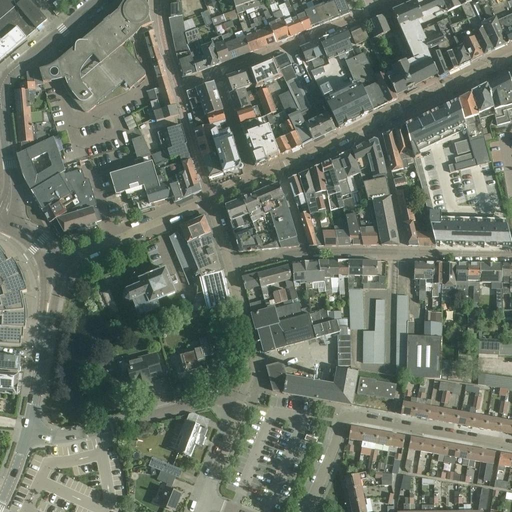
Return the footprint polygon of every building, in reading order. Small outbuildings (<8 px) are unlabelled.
[(0,0),(0,60),(12,50),(26,39),(47,21),(44,17),(34,26),(29,21),(25,17),(16,6),(23,0),(0,0)] [(29,0),(23,0),(16,6),(25,17),(29,21),(34,26),(44,17),(35,7),(29,0)] [(124,0),(122,5),(118,11),(81,42),(80,42),(79,42),(78,43),(77,43),(76,44),(76,45),(75,46),(75,47),(61,59),(59,60),(58,61),(58,62),(58,63),(58,64),(58,65),(58,67),(62,80),(64,85),(66,90),(68,93),(71,97),(73,100),(80,108),(84,113),(85,113),(86,113),(87,113),(88,113),(89,112),(96,107),(95,106),(97,104),(98,105),(99,104),(98,103),(104,98),(105,99),(106,98),(105,97),(112,92),(112,93),(113,92),(119,86),(119,87),(120,86),(120,85),(124,82),(130,89),(134,86),(137,83),(144,77),(145,77),(145,76),(146,75),(146,74),(145,73),(145,72),(135,60),(134,61),(122,47),(137,34),(142,28),(152,24),(150,20),(149,16),(149,15),(149,13),(149,10),(149,8),(148,6),(146,5),(145,3),(143,2),(141,1),(139,0),(137,0),(136,0),(135,0),(124,0)] [(260,7),(258,3),(257,0),(232,0),(235,11),(236,16),(260,7)] [(314,8),(321,25),(330,22),(323,4),(319,6),(317,0),(312,2),(314,8)] [(339,18),(331,0),(329,0),(331,1),(326,3),(324,0),(321,0),(323,4),(330,22),(339,18)] [(331,0),(339,18),(350,14),(344,0),(331,0)] [(396,96),(437,75),(423,42),(426,41),(419,25),(446,13),(440,0),(419,0),(392,12),(396,21),(413,60),(407,64),(405,61),(391,68),(392,71),(385,74),(396,96)] [(440,0),(446,13),(460,8),(456,0),(440,0)] [(456,0),(460,8),(466,21),(470,30),(471,33),(473,39),(482,56),(493,51),(473,9),(469,0),(456,0)] [(507,3),(506,0),(490,0),(483,3),(484,5),(480,7),(486,23),(494,20),(506,45),(511,42),(511,15),(509,8),(510,8),(508,3),(507,3)] [(483,2),(480,3),(474,6),(475,9),(473,9),(493,51),(506,45),(494,20),(486,23),(480,7),(484,5),(483,3),(483,2)] [(286,10),(296,35),(303,32),(297,18),(295,19),(288,3),(284,5),(286,10)] [(302,5),(305,13),(312,29),(321,25),(314,8),(308,10),(305,3),(302,5)] [(169,19),(182,17),(180,5),(168,7),(169,19)] [(276,44),(283,41),(273,17),(271,18),(265,5),(261,7),(266,18),(265,18),(276,44)] [(280,12),(291,38),(296,35),(286,10),(284,5),(279,7),(280,12)] [(303,32),(312,29),(305,13),(302,15),(298,5),(292,7),(297,18),(303,32)] [(235,11),(222,16),(225,23),(232,21),(237,19),(236,16),(235,11)] [(291,38),(280,12),(273,15),(273,17),(283,41),(291,38)] [(210,20),(207,13),(201,15),(205,27),(212,25),(210,20)] [(222,16),(210,20),(212,25),(213,28),(225,23),(222,16)] [(382,16),(369,22),(373,29),(370,30),(374,39),(389,33),(382,16)] [(183,23),(182,17),(169,19),(170,25),(183,23)] [(261,18),(257,19),(267,47),(276,44),(265,18),(261,20),(261,18)] [(250,26),(251,29),(259,50),(267,47),(257,19),(253,21),(254,25),(250,26)] [(232,21),(223,24),(226,30),(234,27),(232,21)] [(435,47),(436,48),(438,47),(440,52),(438,53),(447,74),(448,73),(458,69),(450,53),(453,51),(452,49),(448,41),(453,39),(450,31),(449,32),(445,21),(436,25),(440,35),(444,43),(435,47)] [(450,53),(458,69),(471,62),(466,52),(459,36),(470,30),(466,21),(450,27),(451,31),(450,31),(453,39),(448,41),(452,49),(453,51),(450,53)] [(250,53),(259,50),(251,29),(248,30),(245,22),(239,24),(244,38),(250,53)] [(184,28),(183,23),(170,25),(171,31),(184,28)] [(368,40),(362,25),(349,30),(356,45),(368,40)] [(184,34),(184,28),(171,31),(172,37),(184,34)] [(346,29),(318,41),(324,56),(327,62),(328,61),(338,57),(340,60),(344,58),(345,61),(348,60),(345,54),(352,51),(348,40),(350,39),(346,29)] [(219,65),(212,44),(203,47),(197,30),(190,32),(194,43),(196,49),(197,49),(200,57),(205,70),(215,67),(219,65)] [(466,52),(471,62),(475,60),(482,56),(473,39),(471,33),(470,30),(459,36),(466,52)] [(143,34),(147,50),(158,47),(154,31),(143,34)] [(205,70),(200,57),(199,58),(196,51),(193,52),(190,44),(194,43),(190,32),(184,34),(188,46),(190,55),(193,63),(197,73),(205,70)] [(188,46),(184,34),(172,37),(175,49),(188,46)] [(250,53),(244,38),(232,42),(229,34),(222,37),(231,60),(250,53)] [(426,41),(423,42),(437,75),(439,78),(447,74),(438,53),(433,55),(430,50),(436,48),(435,47),(444,43),(440,35),(426,41)] [(221,36),(211,40),(212,44),(219,65),(231,60),(222,37),(221,36)] [(319,69),(324,67),(320,57),(324,56),(318,41),(309,45),(319,67),(319,69)] [(319,69),(319,67),(309,45),(300,49),(306,63),(311,61),(315,71),(319,69)] [(193,63),(190,55),(188,46),(175,49),(179,68),(182,78),(197,73),(193,63)] [(147,50),(152,65),(163,61),(158,47),(147,50)] [(291,65),(287,54),(273,59),(278,71),(279,70),(291,65)] [(357,57),(356,57),(355,58),(346,62),(351,73),(354,81),(355,84),(359,82),(360,84),(373,111),(388,104),(375,77),(365,57),(359,60),(357,57)] [(278,71),(273,59),(265,63),(258,66),(249,69),(249,70),(253,81),(254,86),(255,87),(256,90),(283,79),(279,70),(278,71)] [(152,65),(156,80),(167,76),(163,61),(152,65)] [(39,70),(43,83),(51,83),(47,68),(39,70)] [(33,76),(37,86),(43,85),(43,83),(39,70),(33,72),(33,76)] [(254,86),(253,81),(249,70),(226,78),(224,81),(229,96),(245,90),(255,87),(254,86)] [(396,96),(385,74),(385,73),(375,77),(388,104),(398,100),(396,96)] [(511,85),(509,74),(487,85),(492,109),(493,113),(492,116),(494,116),(497,126),(510,123),(506,111),(511,109),(511,111),(511,85)] [(37,86),(33,76),(34,83),(20,84),(21,91),(15,91),(17,114),(31,113),(30,104),(35,104),(34,97),(29,97),(29,91),(36,90),(35,86),(37,86)] [(166,109),(176,106),(167,76),(156,80),(159,89),(160,88),(166,109)] [(286,83),(290,92),(289,92),(299,112),(312,141),(324,135),(311,109),(310,109),(304,97),(305,96),(296,78),(286,83)] [(213,83),(186,93),(189,101),(201,98),(216,92),(213,83)] [(325,87),(320,90),(324,98),(326,101),(325,102),(328,108),(331,114),(338,129),(373,111),(360,84),(352,88),(349,90),(345,92),(341,94),(337,96),(334,98),(331,93),(331,92),(329,88),(328,86),(325,87)] [(471,94),(470,94),(477,120),(479,126),(480,126),(485,124),(484,119),(492,116),(493,113),(492,109),(487,85),(486,86),(485,86),(472,93),(471,94)] [(257,93),(258,95),(259,99),(264,112),(264,113),(265,116),(266,118),(269,126),(270,130),(271,134),(273,139),(280,156),(302,146),(286,111),(280,96),(279,97),(285,112),(273,118),(272,114),(276,113),(268,89),(257,93)] [(160,111),(154,90),(146,92),(150,106),(151,106),(155,118),(156,122),(169,119),(179,116),(176,106),(166,109),(160,111)] [(245,90),(229,96),(232,104),(258,95),(257,93),(256,90),(246,94),(245,90)] [(322,103),(316,91),(307,95),(305,96),(304,97),(310,109),(311,109),(322,103)] [(219,101),(216,92),(201,98),(203,106),(219,101)] [(289,92),(280,96),(286,111),(302,146),(312,141),(299,112),(289,92)] [(455,166),(456,172),(490,163),(480,126),(479,126),(477,120),(470,94),(456,101),(463,121),(464,121),(466,130),(470,143),(475,161),(455,166)] [(236,113),(251,108),(251,107),(250,103),(259,99),(258,95),(232,104),(235,112),(236,112),(236,113)] [(201,98),(189,101),(194,119),(206,115),(203,106),(201,98)] [(206,115),(222,110),(219,101),(203,106),(206,115)] [(414,160),(420,157),(418,153),(466,130),(464,121),(463,121),(456,101),(406,125),(413,152),(414,160)] [(322,103),(311,109),(324,135),(335,130),(322,103)] [(251,108),(236,113),(241,126),(261,120),(257,109),(252,110),(251,108)] [(225,119),(222,110),(206,115),(194,119),(197,127),(207,123),(208,125),(210,124),(218,121),(225,119)] [(135,127),(143,124),(138,112),(131,115),(135,127)] [(20,154),(39,145),(46,141),(46,136),(45,133),(43,132),(37,133),(37,126),(32,126),(31,113),(17,114),(19,143),(20,154)] [(241,126),(244,135),(269,126),(266,118),(261,120),(241,126)] [(213,142),(217,155),(223,174),(235,170),(241,169),(239,163),(233,145),(231,137),(230,137),(228,130),(218,134),(216,130),(226,123),(225,121),(225,120),(225,119),(218,121),(210,124),(208,125),(213,140),(213,142)] [(213,140),(208,125),(197,129),(194,130),(198,145),(213,140)] [(404,170),(408,169),(408,165),(414,164),(415,164),(414,158),(413,152),(406,125),(395,130),(400,151),(404,170)] [(187,145),(181,126),(157,133),(163,152),(186,145),(187,145)] [(280,156),(273,139),(271,134),(270,130),(269,126),(244,135),(256,167),(280,156)] [(382,136),(387,155),(400,151),(395,130),(382,136)] [(172,198),(164,178),(160,180),(155,166),(151,156),(143,137),(132,141),(137,161),(133,163),(135,168),(141,188),(125,192),(128,200),(131,199),(133,206),(137,205),(139,212),(147,210),(146,206),(172,198)] [(46,141),(39,145),(20,154),(17,155),(23,175),(25,180),(31,192),(32,192),(50,181),(58,176),(65,172),(53,138),(46,141)] [(217,155),(213,142),(213,140),(198,145),(203,160),(217,155)] [(374,141),(363,146),(366,168),(370,186),(373,200),(370,201),(370,202),(372,201),(381,246),(399,247),(396,233),(385,175),(383,164),(382,159),(377,142),(374,141)] [(151,156),(155,166),(170,159),(170,160),(177,157),(179,164),(179,165),(182,165),(191,196),(200,192),(186,145),(163,152),(151,156)] [(363,146),(351,152),(357,176),(360,175),(368,202),(370,202),(370,201),(373,200),(370,186),(366,168),(363,146)] [(387,155),(392,173),(404,170),(400,151),(387,155)] [(351,152),(338,157),(348,194),(357,191),(353,177),(357,176),(351,152)] [(208,178),(223,174),(217,155),(203,160),(208,178)] [(338,157),(330,161),(338,194),(340,204),(342,209),(343,208),(346,217),(347,226),(355,224),(357,224),(348,194),(338,157)] [(164,178),(172,198),(174,204),(191,196),(182,165),(179,165),(179,164),(175,165),(177,170),(174,171),(173,165),(169,167),(168,161),(170,160),(170,159),(155,166),(160,180),(164,178)] [(330,212),(342,209),(340,204),(338,194),(330,161),(320,166),(326,192),(330,212)] [(321,193),(326,192),(320,166),(310,171),(316,201),(318,210),(319,213),(319,214),(320,218),(327,216),(321,193)] [(141,188),(135,168),(110,175),(116,195),(125,192),(141,188)] [(76,229),(77,232),(96,225),(96,223),(102,221),(89,179),(85,180),(82,170),(72,173),(65,175),(71,185),(71,186),(74,192),(78,199),(81,204),(68,213),(67,212),(56,219),(64,233),(76,229)] [(316,201),(310,171),(298,176),(307,207),(309,212),(310,216),(319,214),(319,213),(318,210),(316,201)] [(59,179),(58,176),(50,181),(32,192),(43,211),(60,200),(68,195),(65,189),(71,186),(71,185),(65,175),(59,179)] [(298,176),(288,180),(297,208),(302,206),(303,208),(307,207),(298,176)] [(405,178),(393,181),(395,189),(407,186),(406,184),(405,178)] [(278,184),(254,195),(265,218),(271,232),(278,249),(299,247),(283,196),(278,184)] [(396,191),(398,199),(409,197),(408,189),(396,191)] [(50,223),(56,219),(67,212),(64,208),(78,199),(74,192),(68,195),(60,200),(43,211),(50,223)] [(257,236),(263,250),(278,249),(271,232),(265,218),(254,195),(242,199),(253,226),(254,229),(255,233),(256,236),(257,236)] [(398,199),(400,207),(411,205),(409,197),(398,199)] [(235,202),(245,229),(250,227),(251,230),(254,229),(253,226),(242,199),(235,202)] [(233,231),(239,231),(245,229),(235,202),(225,207),(230,222),(233,231)] [(400,207),(402,215),(413,213),(411,205),(400,207)] [(318,247),(314,235),(310,216),(309,212),(299,215),(309,246),(311,247),(318,247)] [(361,229),(358,229),(359,232),(363,246),(378,246),(372,213),(365,215),(366,222),(360,224),(361,229)] [(404,224),(414,222),(415,221),(413,213),(402,215),(404,224)] [(441,213),(430,213),(429,221),(432,234),(435,246),(511,248),(506,222),(441,220),(441,213)] [(231,306),(223,272),(213,240),(211,233),(204,217),(202,218),(192,223),(192,222),(191,223),(192,224),(186,227),(185,226),(176,232),(181,239),(187,246),(187,247),(190,250),(190,251),(192,257),(195,262),(197,268),(199,274),(195,277),(194,278),(196,286),(196,288),(196,291),(196,295),(195,298),(193,305),(191,309),(190,312),(191,312),(191,311),(193,312),(195,313),(198,313),(199,313),(200,313),(231,306)] [(409,247),(418,247),(416,234),(414,222),(404,224),(409,247)] [(355,224),(347,226),(348,227),(346,227),(350,244),(351,244),(351,246),(363,246),(359,232),(358,229),(357,226),(357,224),(355,224)] [(336,227),(340,245),(350,244),(346,227),(336,227)] [(255,233),(254,229),(251,230),(234,236),(239,254),(263,250),(257,236),(256,236),(255,233)] [(187,246),(181,239),(176,232),(170,237),(175,251),(187,246)] [(322,233),(314,235),(318,247),(326,247),(323,232),(322,232),(322,233)] [(333,232),(323,232),(326,247),(336,247),(333,232)] [(416,234),(418,247),(436,247),(435,246),(432,234),(416,234)] [(177,256),(190,251),(190,250),(187,247),(187,246),(175,251),(177,256)] [(12,269),(8,263),(4,256),(0,251),(0,285),(21,276),(21,275),(16,267),(12,269)] [(180,262),(192,257),(190,251),(177,256),(180,262)] [(182,267),(195,262),(192,257),(180,262),(182,267)] [(338,261),(328,262),(330,278),(338,278),(338,261)] [(347,261),(338,261),(338,278),(338,284),(339,284),(340,296),(345,295),(344,278),(348,277),(347,261)] [(362,262),(347,261),(348,277),(348,284),(349,290),(353,290),(353,285),(354,285),(354,275),(362,275),(362,262)] [(184,273),(197,268),(195,262),(182,267),(184,273)] [(319,262),(305,263),(306,272),(304,273),(306,284),(306,292),(308,292),(308,290),(318,289),(319,294),(325,293),(326,293),(324,278),(323,269),(320,269),(319,262)] [(328,262),(319,262),(320,269),(323,269),(324,278),(326,293),(325,293),(326,295),(332,294),(330,278),(328,262)] [(385,290),(385,289),(386,283),(386,277),(379,277),(379,283),(367,283),(368,276),(377,276),(377,262),(362,262),(362,275),(362,284),(363,284),(363,290),(385,290)] [(292,264),(292,265),(293,274),(294,283),(295,288),(300,287),(300,285),(306,284),(304,273),(306,272),(305,263),(292,264)] [(425,296),(425,280),(424,280),(424,263),(414,263),(414,280),(420,280),(419,296),(425,296)] [(434,264),(424,263),(424,280),(425,280),(426,280),(426,287),(430,287),(430,289),(432,289),(433,275),(434,275),(434,264)] [(442,264),(434,264),(434,275),(433,275),(432,289),(432,298),(438,298),(438,285),(442,285),(442,264)] [(456,264),(442,264),(442,285),(442,286),(441,302),(449,303),(449,311),(455,311),(456,303),(450,301),(450,298),(455,298),(456,293),(456,282),(456,264)] [(469,264),(456,264),(456,282),(456,293),(462,293),(462,303),(463,304),(468,304),(468,292),(468,287),(469,264)] [(480,296),(480,283),(481,264),(469,264),(468,287),(473,287),(473,303),(479,304),(480,296)] [(497,313),(502,313),(503,311),(502,308),(502,295),(502,265),(481,264),(480,283),(492,283),(491,290),(497,290),(497,313)] [(291,276),(288,266),(275,270),(279,283),(285,282),(286,285),(287,290),(289,289),(292,300),(298,299),(295,288),(294,283),(292,283),(291,276)] [(148,313),(151,311),(159,308),(157,302),(176,294),(172,285),(177,283),(175,277),(169,279),(165,270),(158,273),(158,272),(146,277),(146,278),(139,280),(141,285),(127,291),(127,292),(126,292),(124,296),(126,300),(130,302),(131,301),(131,302),(136,300),(139,308),(146,306),(148,313)] [(276,305),(276,304),(282,303),(279,291),(273,293),(274,295),(269,297),(268,294),(266,287),(274,285),(270,271),(257,275),(261,288),(264,301),(266,308),(276,305)] [(242,278),(246,290),(259,286),(256,275),(242,278)] [(26,322),(24,302),(20,287),(25,286),(22,277),(21,276),(0,285),(0,345),(11,346),(21,347),(21,339),(23,339),(23,330),(25,330),(26,322)] [(285,290),(279,291),(282,303),(287,301),(285,290)] [(362,298),(362,290),(353,290),(349,290),(349,299),(362,298)] [(363,306),(362,298),(349,299),(349,307),(363,306)] [(249,305),(251,311),(261,309),(266,308),(264,301),(249,305)] [(363,315),(363,306),(349,307),(349,315),(363,315)] [(328,322),(328,320),(327,309),(325,310),(319,312),(322,323),(328,322)] [(265,353),(275,351),(315,340),(311,326),(308,315),(303,316),(277,323),(274,310),(252,315),(256,329),(258,329),(265,353)] [(431,313),(431,323),(441,323),(441,314),(431,313)] [(363,323),(363,315),(349,315),(349,323),(363,323)] [(322,323),(311,326),(315,340),(336,333),(334,321),(328,323),(328,322),(322,323)] [(363,331),(363,323),(349,323),(350,331),(363,331)] [(406,376),(406,379),(440,380),(441,354),(441,323),(431,323),(425,323),(424,323),(424,337),(414,337),(414,323),(408,323),(408,328),(408,333),(407,339),(407,344),(407,349),(407,354),(407,360),(407,365),(406,370),(406,376)] [(195,352),(176,357),(178,365),(181,374),(200,369),(201,371),(207,369),(206,363),(204,358),(214,356),(213,353),(223,350),(219,335),(217,325),(206,328),(208,338),(199,341),(200,344),(193,346),(194,350),(195,352)] [(347,327),(338,327),(340,332),(340,336),(347,336),(347,327)] [(374,338),(374,332),(363,332),(363,343),(374,343),(374,338)] [(340,336),(337,336),(338,367),(350,367),(349,336),(347,336),(340,336)] [(478,354),(489,355),(489,344),(479,343),(478,354)] [(489,355),(499,356),(500,344),(489,344),(489,355)] [(0,371),(19,373),(19,368),(20,357),(0,355),(1,348),(0,347),(0,371)] [(135,391),(143,389),(152,386),(151,383),(162,379),(160,370),(159,368),(155,354),(137,359),(125,362),(128,371),(125,372),(125,373),(128,383),(131,382),(133,390),(135,389),(135,391)] [(442,361),(441,377),(451,377),(452,361),(442,361)] [(352,406),(358,372),(337,368),(334,385),(286,377),(282,363),(266,367),(272,392),(283,394),(352,406)] [(470,384),(477,385),(477,373),(478,373),(478,372),(470,372),(470,384)] [(0,394),(7,395),(13,396),(15,397),(15,396),(16,396),(16,395),(17,395),(18,386),(17,386),(18,375),(0,373),(0,394)] [(360,378),(357,394),(373,397),(393,400),(396,385),(375,382),(375,381),(360,378)] [(444,404),(448,384),(440,383),(439,391),(443,392),(441,403),(444,404)] [(448,384),(444,404),(448,405),(450,393),(452,393),(452,395),(460,396),(461,386),(449,384),(448,384)] [(457,425),(472,428),(475,416),(476,416),(477,409),(476,409),(478,397),(479,389),(466,386),(465,392),(476,394),(475,397),(473,408),(471,408),(469,415),(461,413),(459,413),(457,425)] [(430,407),(422,406),(423,400),(424,401),(425,394),(424,394),(425,389),(420,388),(418,399),(416,405),(414,417),(428,420),(430,407)] [(402,405),(400,415),(414,417),(416,405),(403,402),(402,405)] [(430,407),(428,420),(441,422),(443,410),(430,407)] [(443,410),(441,422),(457,425),(459,413),(457,412),(443,410)] [(192,414),(190,415),(187,422),(186,422),(183,427),(177,425),(174,434),(183,437),(177,452),(183,455),(182,456),(187,458),(188,457),(190,458),(195,445),(200,447),(207,429),(205,428),(209,420),(198,416),(192,414)] [(472,428),(486,430),(488,418),(476,416),(475,416),(472,428)] [(486,430),(499,433),(501,420),(488,418),(486,430)] [(511,422),(501,420),(499,433),(511,434),(511,422)] [(348,440),(349,440),(362,442),(364,430),(351,427),(348,440)] [(375,444),(377,432),(364,430),(362,442),(361,448),(375,451),(376,445),(375,444)] [(375,444),(376,445),(389,447),(391,435),(377,432),(375,444)] [(402,449),(403,447),(405,437),(391,435),(389,447),(402,449)] [(420,453),(423,440),(411,438),(408,451),(420,453)] [(432,455),(435,443),(423,440),(420,453),(432,455)] [(443,463),(447,445),(435,443),(432,455),(433,455),(432,459),(438,460),(438,462),(443,463)] [(456,459),(457,459),(459,447),(447,445),(443,463),(455,465),(456,459)] [(468,467),(471,449),(459,447),(457,459),(464,460),(463,466),(468,467)] [(475,462),(481,463),(483,451),(471,449),(468,467),(468,468),(474,469),(475,462)] [(489,487),(490,483),(495,453),(483,451),(481,463),(486,464),(483,481),(484,482),(484,486),(489,487)] [(408,473),(412,474),(416,475),(417,469),(411,468),(412,462),(411,462),(413,454),(408,453),(405,469),(408,473)] [(511,459),(511,456),(500,454),(498,466),(497,472),(504,473),(504,467),(510,469),(511,459)] [(400,462),(401,456),(395,455),(394,461),(391,474),(397,475),(400,462)] [(371,471),(372,463),(375,463),(376,457),(370,456),(367,470),(371,471)] [(161,472),(175,478),(179,479),(182,471),(152,459),(149,467),(161,472)] [(172,487),(175,478),(161,472),(157,481),(167,485),(159,505),(174,511),(181,495),(170,490),(171,486),(172,487)] [(360,488),(358,481),(367,479),(365,473),(358,475),(345,477),(347,491),(360,488)] [(381,487),(390,486),(391,486),(391,476),(381,475),(381,474),(375,474),(375,479),(381,479),(381,487)] [(409,491),(410,478),(403,477),(400,490),(409,491)] [(495,481),(495,483),(494,488),(506,490),(508,483),(495,481)] [(361,494),(360,488),(347,491),(350,503),(365,499),(363,494),(361,494)] [(482,489),(477,511),(485,511),(489,490),(482,489)] [(492,497),(496,498),(505,499),(506,493),(493,491),(492,497)] [(414,492),(413,503),(423,503),(424,493),(414,492)] [(351,511),(366,511),(364,506),(366,505),(365,499),(350,503),(351,511)]
